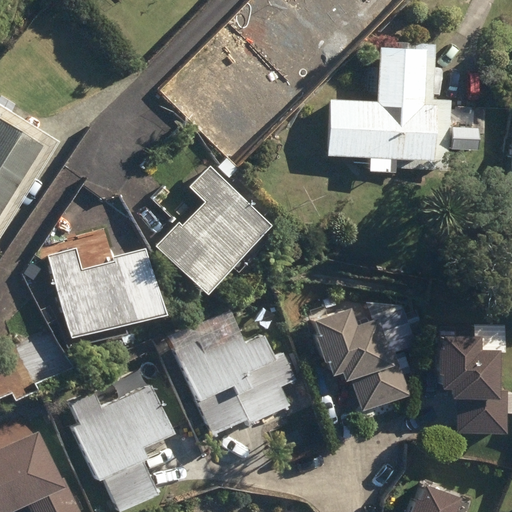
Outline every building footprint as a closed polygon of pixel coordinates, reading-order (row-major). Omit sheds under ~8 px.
[(240,37),(302,100),(354,50),(349,45),(381,14),(366,0),(286,0),(303,16),(290,29),(270,8),(240,37)] [(371,175),(399,175),(399,163),(450,164),(452,103),(434,102),(434,107),(426,107),(427,52),(436,52),(436,47),(417,46),(416,52),(381,51),(379,105),(331,103),(329,160),(372,162),(371,175)] [(0,243),(61,144),(0,106),(0,243)] [(158,251),(209,299),(275,230),(211,168),(191,189),(209,206),(184,231),(181,228),(158,251)] [(51,259),(74,345),(167,319),(148,251),(114,260),(115,266),(84,274),(78,252),(51,259)] [(344,373),(349,371),(360,401),(405,385),(390,345),(383,348),(370,311),(350,318),(344,302),(312,314),(318,329),(313,331),(323,355),(327,353),(332,367),(341,364),(344,373)] [(450,393),(454,393),(455,426),(502,426),(502,384),(494,384),(495,345),(475,345),(475,328),(440,327),(440,344),(436,344),(435,369),(440,369),(440,384),(450,384),(450,393)] [(191,341),(167,352),(207,435),(241,418),(238,412),(250,407),(255,418),(282,405),(274,387),(288,380),(276,355),(270,359),(259,337),(239,346),(235,338),(198,356),(191,341)] [(28,354),(39,376),(68,361),(58,340),(28,354)] [(165,432),(145,388),(94,412),(83,390),(62,400),(73,425),(67,428),(91,479),(97,477),(114,511),(149,495),(132,459),(141,456),(134,441),(142,437),(144,442),(165,432)] [(0,508),(24,497),(31,511),(78,511),(37,427),(0,444),(0,508)] [(439,511),(444,499),(416,488),(410,503),(406,502),(402,511),(439,511)]
